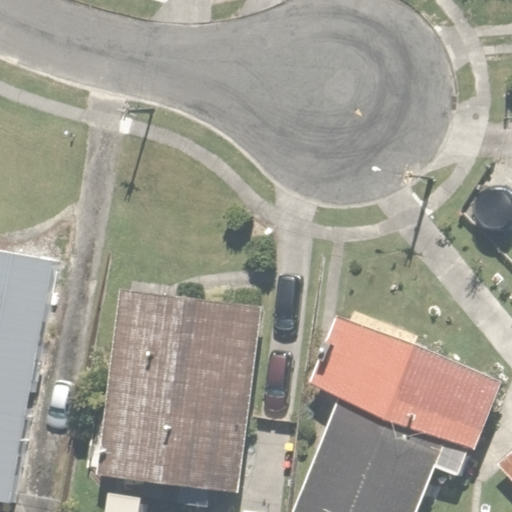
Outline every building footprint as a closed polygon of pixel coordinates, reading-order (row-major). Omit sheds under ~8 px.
[(454,211),(511,261),(511,166),(501,157),(454,211)] [(0,493),(27,498),(71,247),(0,234),(0,493)] [(237,481),(262,286),(129,269),(104,464),(237,481)] [(322,446),(300,498),(332,511),(421,511),(447,453),(470,463),(511,364),(511,359),(348,291),(288,432),(322,446)] [(511,439),(503,448),(511,458),(511,439)]
